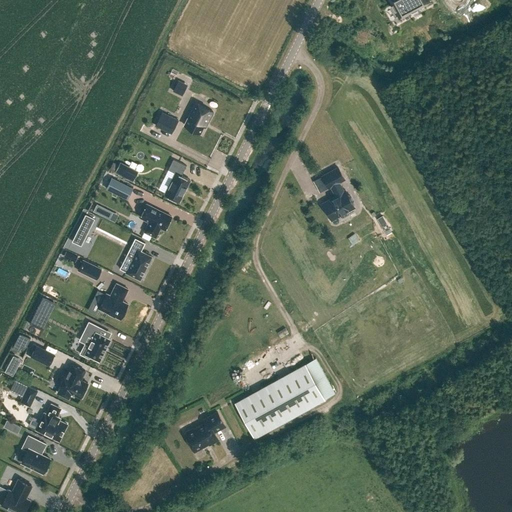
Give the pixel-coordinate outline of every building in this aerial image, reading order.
[(428,2),(427,0),(390,0),(400,17),(428,2)] [(177,83),(173,91),(182,95),(186,88),(177,83)] [(208,123),(213,112),(196,103),(185,125),(200,133),(205,122),(208,123)] [(178,120),(168,115),(164,124),(173,129),(178,120)] [(165,194),(179,201),(190,180),(181,175),(186,165),(173,159),(168,169),(175,173),(165,194)] [(113,171),(137,179),(141,168),(116,161),(113,171)] [(323,204),(331,219),(339,214),(340,216),(343,217),(349,214),(349,211),(355,209),(352,203),(353,200),(350,195),(348,195),(345,189),(343,191),(338,182),(344,179),(338,167),(322,176),(329,188),(331,186),(336,195),(335,195),(334,198),(323,204)] [(133,188),(112,177),(106,188),(128,199),(133,188)] [(160,227),(165,230),(172,216),(147,204),(140,217),(149,222),(145,231),(156,237),(160,227)] [(383,215),(377,219),(387,235),(392,232),(383,215)] [(140,280),(152,256),(141,251),(145,243),(135,238),(128,252),(134,255),(126,272),(140,280)] [(67,251),(64,256),(75,261),(78,256),(67,251)] [(101,269),(83,260),(78,270),(96,279),(101,269)] [(99,308),(120,319),(128,304),(122,301),(128,289),(116,283),(110,295),(106,293),(99,308)] [(47,328),(56,301),(43,297),(34,324),(47,328)] [(90,356),(99,361),(110,339),(99,333),(102,328),(89,322),(84,331),(94,336),(89,346),(85,344),(80,354),(89,358),(90,356)] [(31,356),(49,365),(54,354),(36,345),(31,356)] [(19,359),(13,356),(5,372),(11,375),(19,359)] [(325,399),(305,363),(235,402),(254,438),(325,399)] [(71,393),(81,397),(88,383),(81,380),(86,371),(72,364),(68,373),(67,372),(59,387),(61,387),(58,393),(69,398),(71,393)] [(17,394),(23,383),(16,379),(10,390),(17,394)] [(28,386),(23,383),(17,394),(23,397),(28,386)] [(354,412),(362,407),(359,401),(351,406),(354,412)] [(41,431),(59,440),(67,424),(59,420),(59,419),(60,418),(59,418),(59,417),(59,416),(58,415),(57,415),(60,408),(51,404),(46,414),(44,413),(40,421),(45,424),(41,431)] [(205,423),(194,430),(192,429),(187,432),(187,434),(185,434),(194,450),(208,442),(209,444),(218,439),(214,431),(225,425),(218,412),(203,420),(205,423)] [(18,433),(21,427),(14,423),(11,430),(18,433)] [(229,426),(220,429),(222,437),(231,434),(229,426)] [(21,462),(43,473),(50,459),(41,454),(46,444),(28,435),(22,448),(27,450),(21,462)] [(2,504),(17,511),(24,511),(30,500),(25,498),(31,485),(19,479),(13,492),(9,490),(2,504)]
